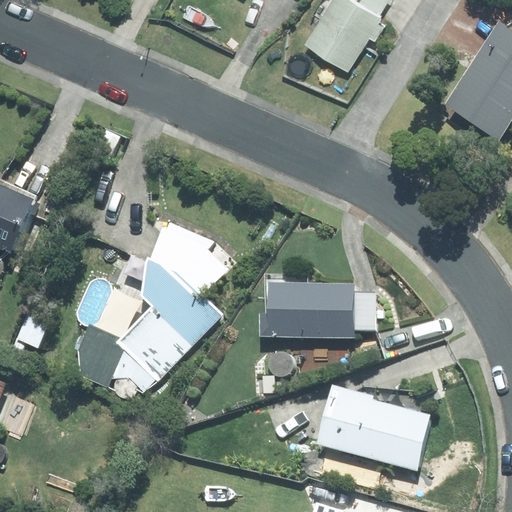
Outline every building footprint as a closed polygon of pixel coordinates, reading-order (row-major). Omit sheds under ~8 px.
[(329,0),(303,36),(344,65),(382,11),(376,7),(380,0),(329,0)] [(511,46),(494,35),(443,113),(497,149),(511,125),(511,46)] [(0,176),(0,242),(30,254),(53,199),(0,176)] [(100,356),(89,376),(116,389),(122,378),(136,378),(152,394),(233,315),(194,276),(205,266),(214,244),(173,227),(161,256),(155,297),(165,307),(132,340),(101,325),(89,350),(100,356)] [(367,283),(282,283),(282,314),(275,314),(275,339),(367,339),(367,332),(385,332),(386,322),(408,322),(408,308),(385,308),(385,290),(367,289),(367,283)] [(36,312),(26,338),(51,348),(61,322),(36,312)] [(338,443),(431,473),(448,416),(394,399),(396,396),(357,384),(338,443)] [(250,408),(184,427),(190,447),(255,427),(250,408)]
